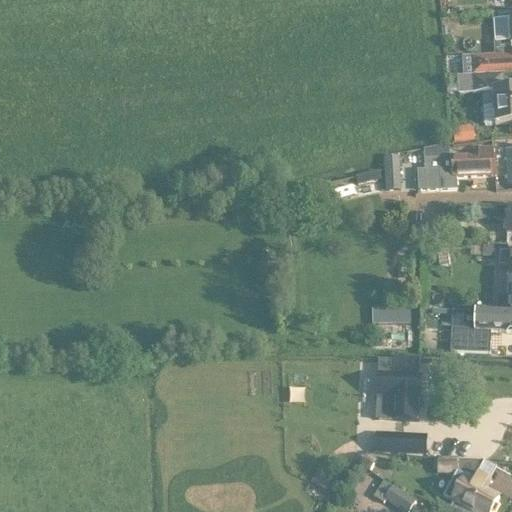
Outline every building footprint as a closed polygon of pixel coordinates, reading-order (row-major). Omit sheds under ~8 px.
[(502,75),(511,74),(511,14),(509,15),(511,48),(501,57),(462,59),(463,78),(498,76),(502,75)] [(482,126),(493,125),(493,126),(511,126),(510,136),(511,135),(511,90),(503,91),(502,75),(498,76),(463,78),(456,78),(457,96),(490,94),(492,107),(482,108),(482,126)] [(471,127),(451,130),(453,145),(473,143),(471,127)] [(438,158),(444,158),(444,148),(423,151),(424,193),(439,191),(438,158)] [(438,158),(439,191),(452,191),(451,181),(494,179),(493,149),(477,150),(476,156),(450,157),(444,158),(438,158)] [(511,184),(511,153),(503,154),(505,185),(511,184)] [(385,191),(399,191),(399,159),(383,160),(385,191)] [(378,172),(354,178),(356,187),(380,181),(378,172)] [(327,184),(289,193),(293,210),(331,201),(327,184)] [(286,194),(273,196),(278,226),(292,223),(288,205),(286,194)] [(505,235),(506,235),(511,235),(511,210),(507,210),(495,210),(495,208),(471,207),(471,221),(495,222),(495,219),(506,219),(505,235)] [(492,259),(493,247),(482,249),(481,258),(492,259)] [(499,313),(511,313),(511,249),(510,249),(509,254),(498,253),(497,267),(509,268),(507,300),(500,300),(499,313)] [(408,312),(372,313),(373,325),(408,324),(408,312)] [(474,331),(451,330),(450,353),(488,354),(489,331),(489,328),(505,329),(505,333),(511,334),(511,340),(511,313),(499,313),(499,314),(475,314),(474,331)] [(375,399),(374,421),(415,423),(415,421),(416,401),(417,401),(418,374),(417,374),(416,374),(417,359),(406,359),(392,358),(392,359),(392,360),(391,362),(377,361),(376,372),(375,399)] [(374,437),(373,453),(425,455),(426,440),(374,437)] [(368,475),(375,462),(363,456),(356,468),(368,475)] [(453,476),(443,498),(448,504),(463,511),(490,511),(497,501),(483,495),(492,476),(480,470),(484,461),(457,461),(457,459),(436,460),(436,476),(453,476)] [(381,504),(383,502),(397,511),(408,511),(415,501),(392,488),(383,483),(373,499),(381,504)]
